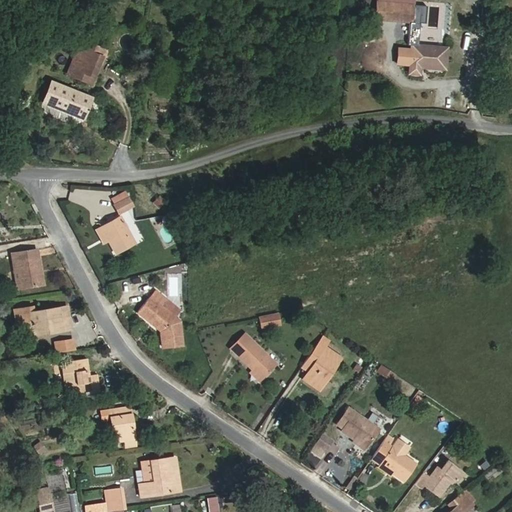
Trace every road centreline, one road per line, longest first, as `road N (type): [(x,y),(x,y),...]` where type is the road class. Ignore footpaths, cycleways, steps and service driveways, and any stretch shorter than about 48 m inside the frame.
road 1 (residential): [(511,125),(388,115),(136,180),(28,172)]
road 2 (residential): [(349,511),(126,342),(28,172)]
